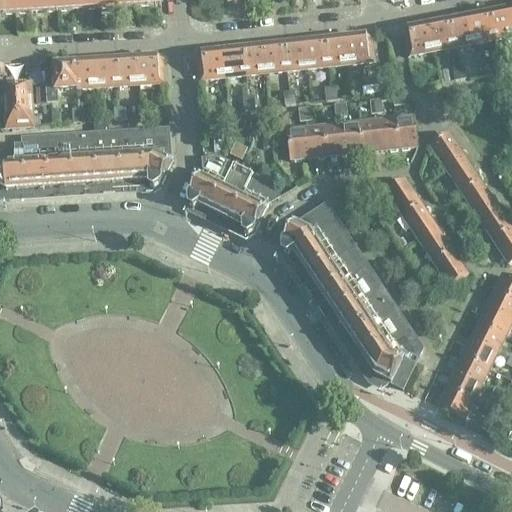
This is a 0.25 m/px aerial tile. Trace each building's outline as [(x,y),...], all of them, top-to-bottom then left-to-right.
[(0,0),(0,17),(16,16),(14,0),(0,0)] [(36,15),(35,0),(14,0),(16,16),(36,15)] [(57,14),(56,0),(35,0),(36,15),(57,14)] [(77,12),(76,0),(56,0),(57,14),(77,12)] [(98,11),(97,0),(76,0),(77,12),(98,11)] [(119,10),(117,0),(97,0),(98,11),(119,10)] [(139,8),(138,0),(117,0),(119,10),(139,8)] [(160,7),(159,0),(138,0),(139,8),(160,7)] [(511,39),(511,25),(510,14),(490,18),(494,43),(511,39)] [(494,43),(490,18),(470,22),(474,47),(494,43)] [(474,47),(470,22),(449,26),(454,51),(474,47)] [(454,51),(449,26),(429,30),(434,55),(454,51)] [(434,55),(429,30),(403,35),(407,60),(434,55)] [(375,65),(373,40),(346,43),(348,68),(375,65)] [(348,68),(346,43),(325,45),(328,70),(348,68)] [(328,70),(325,45),(305,47),(308,72),(328,70)] [(308,72),(305,47),(284,49),(287,75),(308,72)] [(287,75),(284,49),(264,52),(267,77),(287,75)] [(267,77),(264,52),(244,54),(246,79),(267,77)] [(246,79),(244,54),(223,56),(226,81),(246,79)] [(226,81),(223,56),(196,59),(199,84),(226,81)] [(165,87),(164,62),(137,63),(138,89),(165,87)] [(138,89),(137,63),(116,65),(118,90),(138,89)] [(118,90),(116,65),(96,66),(97,91),(118,90)] [(97,91),(96,66),(75,67),(77,92),(97,91)] [(77,92),(75,67),(54,69),(55,87),(45,88),(46,94),(77,92)] [(31,108),(29,87),(4,89),(6,110),(31,108)] [(32,129),(31,108),(6,110),(7,131),(32,129)] [(418,150),(414,121),(396,123),(399,152),(400,152),(402,153),(408,153),(410,151),(418,150)] [(399,152),(396,123),(378,124),(381,154),(388,153),(390,154),(396,154),(398,152),(399,152)] [(110,136),(109,124),(96,125),(97,137),(110,136)] [(381,154),(378,124),(360,126),(363,156),(364,156),(366,157),(372,156),(374,155),(381,154)] [(363,156),(360,126),(342,128),(345,158),(352,157),(354,158),(360,158),(362,156),(363,156)] [(345,158),(342,128),(324,130),(327,160),(328,160),(330,161),(337,160),(338,159),(345,158)] [(327,160),(324,130),(306,132),(309,162),(317,161),(318,162),(325,161),(326,160),(327,160)] [(169,140),(169,132),(161,133),(162,141),(169,140)] [(309,162),(306,132),(288,134),(291,164),(293,163),(294,164),(301,164),(302,162),(309,162)] [(162,141),(161,133),(143,134),(144,142),(162,141)] [(144,142),(143,134),(120,136),(120,144),(144,142)] [(120,136),(110,136),(97,137),(97,145),(120,144),(120,136)] [(97,145),(97,137),(72,139),(72,147),(97,145)] [(465,161),(458,151),(449,138),(431,150),(447,174),(465,161)] [(72,147),(72,139),(47,140),(47,148),(72,147)] [(48,159),(47,148),(47,140),(23,142),(24,147),(25,179),(23,179),(24,197),(48,196),(47,177),(49,177),(48,159)] [(25,179),(24,147),(14,148),(15,165),(3,165),(0,167),(0,195),(5,198),(24,197),(23,179),(25,179)] [(161,190),(171,168),(155,160),(154,152),(144,153),(145,171),(143,171),(144,189),(150,189),(150,193),(154,195),(161,190)] [(144,189),(143,171),(145,171),(144,153),(120,154),(121,173),(119,173),(120,191),(144,189)] [(120,191),(119,173),(121,173),(120,154),(96,156),(97,174),(95,174),(96,192),(120,191)] [(96,192),(95,174),(97,174),(96,156),(72,157),(73,176),(71,176),(72,194),(96,192)] [(72,194),(71,176),(73,176),(72,157),(48,159),(49,177),(47,177),(48,196),(72,194)] [(216,202),(225,185),(218,182),(227,165),(220,161),(203,163),(204,175),(189,204),(189,212),(193,214),(196,212),(207,218),(214,201),(216,202)] [(480,185),(474,176),(465,161),(447,174),(462,197),(480,185)] [(269,207),(279,201),(270,186),(233,168),(225,185),(246,196),(238,213),(240,214),(232,230),(244,236),(244,239),(248,241),(254,237),(269,207)] [(421,207),(415,198),(405,183),(387,196),(403,220),(421,207)] [(238,213),(246,196),(225,185),(216,202),(214,201),(207,218),(232,230),(240,214),(238,213)] [(496,208),(489,198),(480,185),(462,197),(477,220),(496,208)] [(310,250),(324,241),(334,234),(341,229),(327,207),(296,228),(283,251),(283,259),(287,261),(290,258),(294,264),(311,252),(310,250)] [(436,231),(430,221),(421,207),(403,220),(418,243),(436,231)] [(511,231),(505,222),(496,208),(477,220),(493,244),(511,231)] [(354,249),(341,229),(334,234),(347,253),(354,249)] [(452,254),(446,245),(436,231),(418,243),(434,266),(452,254)] [(511,265),(511,232),(511,231),(493,244),(509,267),(511,265)] [(323,269),(337,261),(324,241),(310,250),(311,252),(294,264),(307,284),(325,272),(323,269)] [(368,269),(354,249),(347,253),(361,274),(368,269)] [(468,278),(461,268),(452,254),(434,266),(449,290),(468,278)] [(336,290),(350,281),(337,261),(323,269),(325,272),(307,284),(320,303),(337,292),(336,290)] [(349,310),(363,300),(374,293),(381,289),(368,269),(361,274),(350,281),(336,290),(337,292),(320,303),(333,323),(350,311),(349,310)] [(511,303),(511,283),(503,279),(499,286),(498,287),(495,292),(495,294),(495,295),(511,303)] [(395,310),(381,289),(374,293),(388,314),(395,310)] [(511,324),(511,303),(495,295),(494,296),(492,297),(489,303),(490,305),(487,311),(511,324)] [(363,331),(377,321),(363,300),(349,310),(350,311),(333,323),(347,344),(364,333),(363,331)] [(377,350),(408,329),(395,310),(388,314),(377,321),(363,331),(364,333),(347,344),(360,364),(378,352),(377,350)] [(505,341),(511,327),(511,324),(487,311),(483,318),(482,319),(479,324),(479,326),(479,328),(505,341)] [(497,357),(505,341),(479,328),(478,329),(476,330),(473,335),(474,337),(471,344),(497,357)] [(403,393),(423,352),(408,329),(377,350),(378,352),(360,364),(375,386),(380,388),(384,386),(385,384),(403,393)] [(489,373),(497,357),(471,344),(467,350),(466,351),(463,357),(463,359),(463,360),(489,373)] [(481,389),(489,373),(463,360),(462,361),(460,362),(457,367),(458,370),(455,376),(481,389)] [(473,406),(481,389),(455,376),(451,382),(450,383),(447,389),(447,391),(447,392),(473,406)] [(498,403),(502,394),(497,391),(492,400),(498,403)] [(465,422),(473,406),(447,392),(446,393),(444,394),(441,400),(442,402),(438,409),(465,422)] [(503,406),(508,397),(502,394),(498,403),(503,406)] [(489,434),(494,425),(488,422),(484,431),(489,434)]
